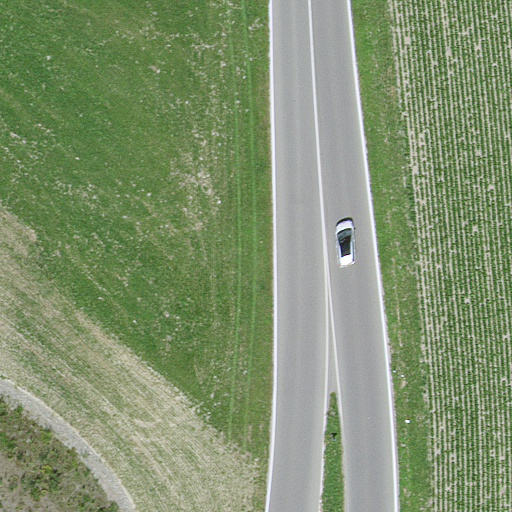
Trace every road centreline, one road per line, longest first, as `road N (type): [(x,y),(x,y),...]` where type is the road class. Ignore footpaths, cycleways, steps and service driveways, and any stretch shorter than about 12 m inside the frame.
road 1 (tertiary): [(370,511),(364,395),(311,48)]
road 2 (tertiary): [(311,48),(291,511)]
